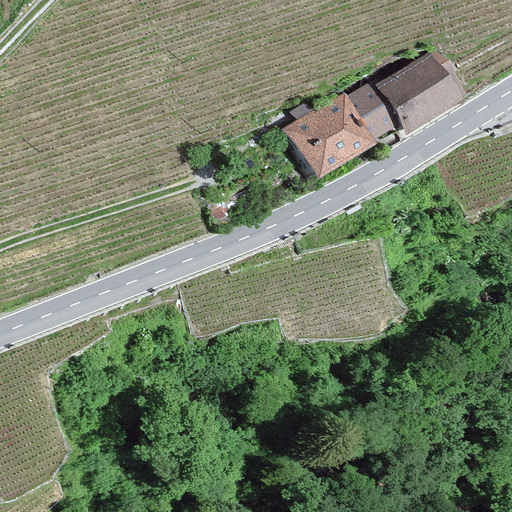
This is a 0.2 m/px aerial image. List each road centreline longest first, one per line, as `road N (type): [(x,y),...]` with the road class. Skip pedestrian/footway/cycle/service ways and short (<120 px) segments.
road 1 (primary): [(511,98),(321,208),(0,340)]
road 2 (track): [(0,252),(226,176)]
